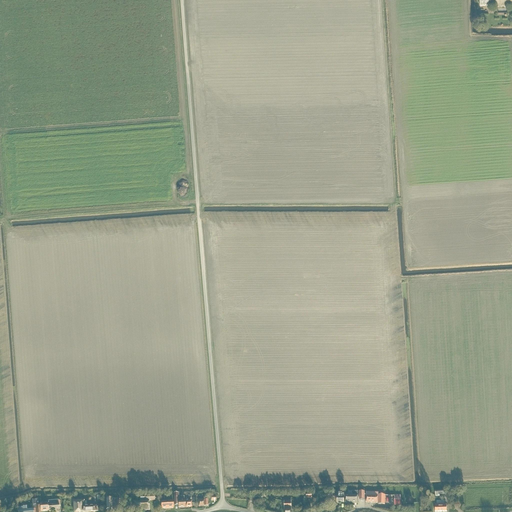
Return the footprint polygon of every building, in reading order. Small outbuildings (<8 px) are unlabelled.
[(357,503),(357,496),(357,492),(352,492),(352,495),(345,495),(345,503),(357,503)] [(184,497),(179,497),(179,493),(174,494),(174,504),(178,503),(178,508),(185,508),(185,502),(184,502),(184,497)] [(385,505),(385,496),(378,495),(378,493),(366,493),(366,496),(366,503),(378,503),(378,504),(385,505)] [(149,501),(155,500),(154,496),(139,497),(140,501),(133,501),(133,511),(149,510),(149,501)] [(191,501),(194,501),(194,499),(191,499),(190,496),(185,497),(185,500),(185,507),(191,507),(191,501)] [(118,509),(118,499),(112,499),(112,497),(108,497),(108,499),(106,499),(106,509),(112,509),(118,509)] [(48,511),(48,505),(47,504),(40,505),(39,500),(35,500),(35,503),(33,504),(33,509),(26,510),(26,506),(23,507),(17,508),(17,511),(40,511),(48,511)] [(48,511),(59,510),(58,500),(48,502),(48,505),(48,511)] [(99,507),(96,507),(96,506),(84,506),(84,501),(73,501),(73,511),(82,511),(99,511),(99,507)] [(161,509),(173,508),(173,501),(160,501),(161,509)] [(435,511),(446,511),(446,505),(444,505),(444,501),(436,501),(436,505),(435,505),(435,511)]
